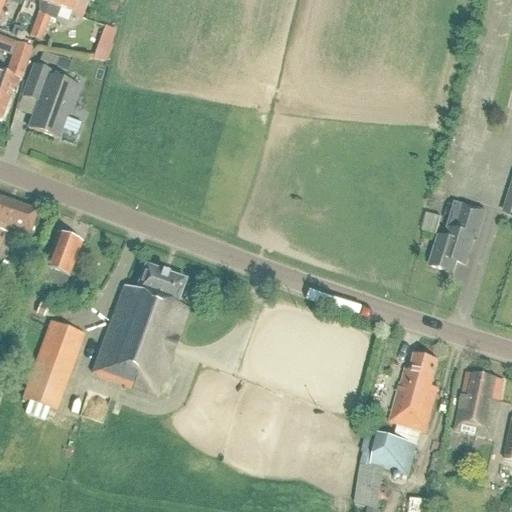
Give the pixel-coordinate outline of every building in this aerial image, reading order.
[(7,4),(8,0),(0,0),(0,14),(4,3),(7,4)] [(30,0),(37,3),(37,16),(28,39),(34,41),(49,0),(30,0)] [(40,43),(48,21),(55,23),(59,10),(70,15),(75,0),(49,0),(34,41),(40,43)] [(125,18),(113,50),(127,55),(138,23),(125,18)] [(13,44),(0,38),(0,53),(12,58),(5,77),(0,74),(0,119),(0,120),(15,80),(20,82),(31,50),(13,44)] [(106,64),(112,48),(98,43),(91,62),(106,64)] [(67,74),(70,64),(42,54),(38,63),(55,69),(55,70),(67,74)] [(32,68),(21,98),(36,103),(27,130),(57,141),(69,107),(71,108),(78,89),(49,79),(51,75),(32,68)] [(511,180),(501,215),(511,218),(511,180)] [(0,244),(6,228),(28,236),(35,213),(0,200),(0,244)] [(485,214),(458,206),(447,243),(439,240),(430,270),(451,276),(454,265),(464,268),(472,241),(476,242),(485,214)] [(80,246),(55,236),(38,283),(62,292),(80,246)] [(184,283),(143,269),(135,293),(122,289),(91,376),(155,399),(186,312),(175,308),(184,283)] [(0,377),(16,316),(0,311),(0,377)] [(49,324),(21,401),(55,413),(83,337),(49,324)] [(400,385),(389,426),(425,436),(437,391),(431,389),(438,364),(414,357),(410,372),(405,371),(401,386),(400,385)] [(465,375),(453,432),(490,440),(502,383),(465,375)] [(85,419),(95,396),(80,390),(66,424),(63,423),(54,442),(81,453),(94,423),(85,419)] [(511,464),(511,421),(503,463),(511,464)] [(7,483),(30,492),(52,432),(29,424),(7,483)] [(362,456),(364,457),(356,495),(353,506),(372,509),(378,511),(383,473),(408,479),(416,447),(378,437),(367,434),(362,456)]
